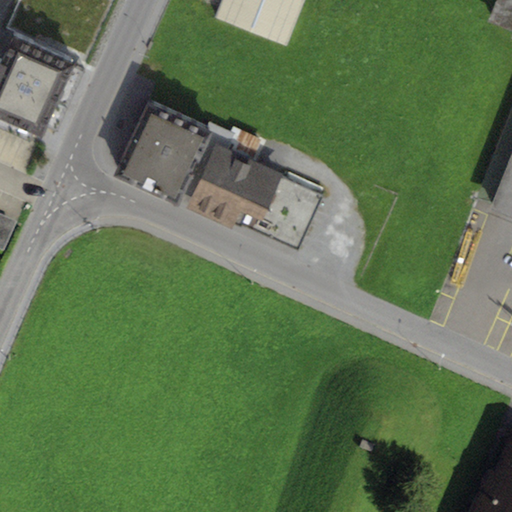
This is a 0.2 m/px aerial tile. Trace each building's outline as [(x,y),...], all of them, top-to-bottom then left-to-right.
[(20,0),(8,29),(15,32),(73,56),(87,63),(114,0),(20,0)] [(226,0),(219,18),(286,45),(304,0),(226,0)] [(511,0),(497,0),(491,16),(511,24),(511,0)] [(0,108),(36,125),(41,127),(42,123),(70,62),(73,56),(15,32),(3,58),(0,56),(0,108)] [(42,123),(57,130),(84,68),(70,62),(42,123)] [(180,190),(196,155),(211,162),(219,147),(226,150),(234,133),(233,133),(210,123),(209,126),(150,98),(117,168),(177,196),(180,190)] [(0,125),(30,139),(36,125),(0,108),(0,125)] [(511,112),(479,196),(492,202),(511,152),(511,112)] [(324,194),(249,160),(258,139),(235,128),(233,133),(234,133),(226,150),(219,147),(211,162),(194,201),(299,249),(324,194)] [(511,152),(492,202),(511,209),(511,152)] [(180,190),(196,197),(211,162),(196,155),(180,190)] [(0,251),(4,253),(17,223),(0,215),(0,251)] [(375,444),(363,439),(360,447),(372,452),(375,444)] [(502,479),(511,483),(511,449),(499,478),(502,479)] [(511,511),(511,483),(502,479),(487,511),(511,511)]
